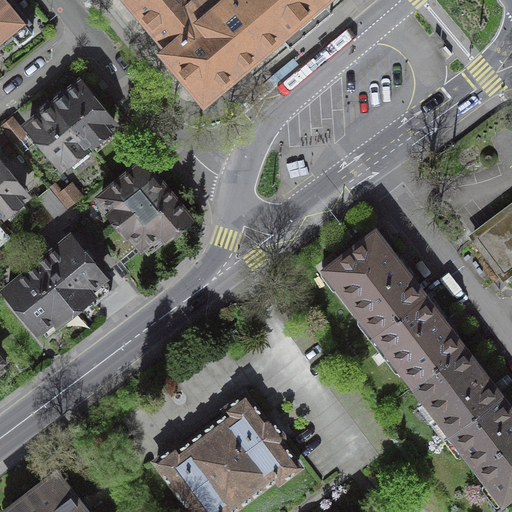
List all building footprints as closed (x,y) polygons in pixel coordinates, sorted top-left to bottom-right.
[(10,0),(0,0),(0,44),(12,35),(19,43),(33,31),(27,23),(29,22),(10,0)] [(126,0),(165,46),(161,49),(208,105),(259,64),(267,73),(292,52),(317,32),(355,0),(126,0)] [(54,104),(87,145),(91,141),(97,149),(113,136),(107,129),(112,124),(79,83),(60,98),(54,104)] [(83,148),(87,145),(54,104),(48,109),(29,124),(62,165),(68,160),(74,167),(89,155),(83,148)] [(25,134),(12,118),(7,122),(2,127),(14,142),(25,134)] [(142,163),(101,196),(113,212),(112,213),(128,232),(129,231),(141,246),(142,246),(148,254),(170,236),(167,234),(188,217),(160,183),(159,184),(151,174),(142,163)] [(0,215),(4,212),(10,220),(25,207),(19,200),(24,196),(0,165),(0,215)] [(62,192),(56,185),(52,188),(67,207),(82,195),(72,184),(67,188),(62,192)] [(66,209),(50,189),(44,193),(38,198),(55,218),(66,209)] [(511,206),(496,218),(501,224),(478,242),(507,281),(511,277),(511,206)] [(39,211),(34,215),(43,226),(53,218),(44,207),(39,211)] [(0,244),(10,237),(0,224),(0,244)] [(325,268),(375,334),(425,296),(400,263),(375,230),(325,268)] [(39,263),(38,264),(74,307),(88,295),(92,300),(93,301),(94,301),(95,301),(96,301),(98,301),(108,292),(109,291),(109,290),(110,289),(110,288),(109,287),(101,278),(102,277),(84,255),(70,238),(47,256),(32,237),(23,244),(39,263)] [(74,307),(38,264),(7,289),(21,306),(39,329),(40,328),(46,336),(62,323),(59,319),(74,307)] [(375,334),(413,384),(463,346),(445,321),(425,296),(375,334)] [(413,384),(451,433),(501,395),(482,370),(463,346),(413,384)] [(156,460),(156,461),(193,511),(225,511),(275,475),(278,480),(279,480),(280,480),(298,466),(299,466),(299,465),(281,440),(281,439),(282,439),(282,438),(282,437),(282,436),(282,435),(282,434),(271,419),(270,419),(269,418),(268,418),(267,418),(266,418),(265,418),(264,419),(246,395),(246,394),(245,394),(244,394),(226,408),(226,409),(229,413),(204,432),(179,450),(176,446),(175,446),(157,460),(156,460)] [(511,409),(501,395),(451,433),(451,434),(503,501),(511,494),(511,409)] [(87,511),(88,511),(84,507),(81,503),(80,503),(56,472),(5,511),(87,511)]
